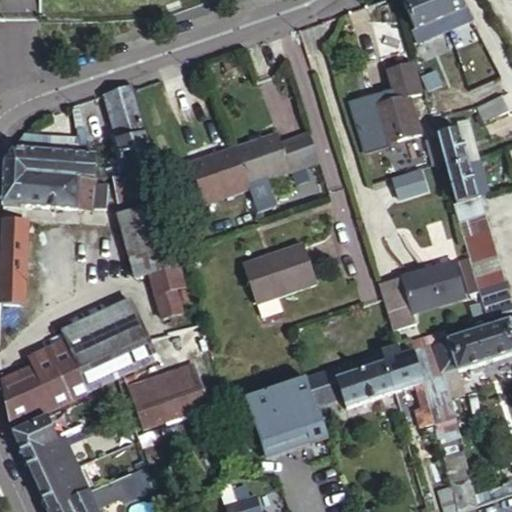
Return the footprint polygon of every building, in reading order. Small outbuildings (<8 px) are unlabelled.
[(457,13),(461,11),(456,0),(415,0),(404,5),(415,31),(429,25),(434,37),(462,26),(457,13)] [(472,22),(466,9),(461,11),(457,13),(462,26),(472,22)] [(12,23),(13,51),(36,50),(35,22),(12,23)] [(415,31),(413,32),(418,43),(434,37),(429,25),(415,31)] [(402,102),(388,106),(404,144),(425,138),(413,99),(423,96),(414,65),(392,71),(402,102)] [(96,178),(118,178),(127,178),(156,170),(132,87),(103,97),(124,167),(95,167),(96,178)] [(482,103),(483,110),(485,118),(511,111),(511,108),(508,95),(482,103)] [(404,144),(388,106),(380,109),(392,147),(404,144)] [(461,130),(439,135),(450,172),(471,166),(461,130)] [(18,142),(12,151),(82,154),(78,141),(22,138),(18,142)] [(305,172),(319,167),(310,139),(281,149),(277,139),(247,150),(259,188),(291,177),(305,172)] [(247,150),(234,154),(247,192),(259,188),(247,150)] [(94,178),(96,178),(95,167),(96,155),(82,154),(12,151),(4,164),(3,204),(19,204),(20,176),(94,178)] [(203,211),(249,196),(247,192),(234,154),(189,170),(203,211)] [(458,213),(484,205),(482,199),(480,199),(471,166),(450,172),(460,205),(457,206),(458,213)] [(130,200),(162,191),(156,170),(127,178),(118,178),(117,194),(129,195),(130,200)] [(305,172),(291,177),(293,183),(307,178),(305,172)] [(20,176),(19,204),(93,207),(94,178),(20,176)] [(307,178),(293,183),(295,190),(309,185),(307,178)] [(158,203),(113,215),(132,283),(147,279),(159,319),(177,314),(170,289),(181,286),(158,203)] [(467,244),(493,236),(484,205),(458,213),(467,244)] [(2,227),(0,291),(0,322),(11,322),(11,310),(26,310),(28,227),(2,227)] [(505,276),(493,236),(467,244),(479,285),(505,276)] [(303,245),(262,258),(263,263),(244,269),(254,304),(315,285),(303,245)] [(263,263),(262,258),(242,264),(244,269),(263,263)] [(378,285),(393,332),(416,325),(412,314),(465,297),(454,261),(378,285)] [(511,308),(511,297),(505,276),(479,285),(488,317),(511,308)] [(13,430),(121,379),(161,360),(132,301),(64,333),(68,340),(31,358),(36,367),(2,383),(13,430)] [(511,318),(430,346),(427,337),(404,345),(410,362),(433,355),(438,372),(455,366),(456,370),(511,351),(511,318)] [(410,362),(404,345),(397,347),(381,352),(395,394),(419,387),(416,379),(410,362)] [(395,394),(381,352),(302,379),(309,401),(329,395),(330,399),(337,397),(342,412),(395,394)] [(416,379),(438,372),(433,355),(410,362),(416,379)] [(194,367),(153,381),(166,419),(207,405),(194,367)] [(309,401),(302,379),(242,399),(262,459),(304,445),(328,437),(321,419),(315,421),(309,401)] [(166,419),(153,381),(132,388),(144,426),(166,419)] [(419,431),(432,426),(427,409),(413,413),(419,431)] [(15,435),(27,461),(61,445),(48,419),(15,435)] [(27,461),(40,490),(79,470),(66,443),(61,445),(27,461)] [(133,456),(138,469),(154,464),(150,448),(133,454),(133,456)] [(130,473),(138,469),(133,456),(119,464),(126,476),(130,473)] [(50,511),(55,511),(91,495),(79,470),(40,490),(50,511)] [(97,511),(137,491),(130,473),(126,476),(93,495),(91,495),(55,511),(97,511)] [(462,511),(478,506),(470,481),(453,487),(454,490),(462,511)] [(243,511),(240,502),(234,505),(227,484),(214,488),(221,509),(222,511),(243,511)] [(444,511),(460,511),(462,511),(454,490),(439,494),(444,511)] [(258,511),(253,498),(240,502),(243,511),(258,511)]
